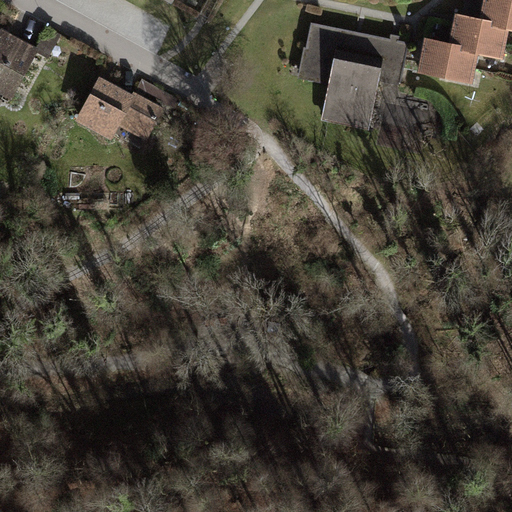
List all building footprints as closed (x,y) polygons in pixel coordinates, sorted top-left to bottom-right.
[(511,33),(511,0),(478,0),(475,19),(487,21),(485,29),(505,32),(511,33)] [(487,21),(475,19),(450,14),(444,43),(455,45),(454,52),(473,56),(500,61),(505,32),(485,29),(487,21)] [(309,24),(298,80),(328,86),(321,122),(378,133),(384,102),(395,105),(407,43),(309,24)] [(0,90),(14,98),(39,49),(3,30),(0,34),(0,90)] [(455,45),(444,43),(420,38),(413,73),(467,84),(473,56),(454,52),(455,45)] [(162,109),(100,78),(78,121),(113,140),(120,126),(146,139),(162,109)]
